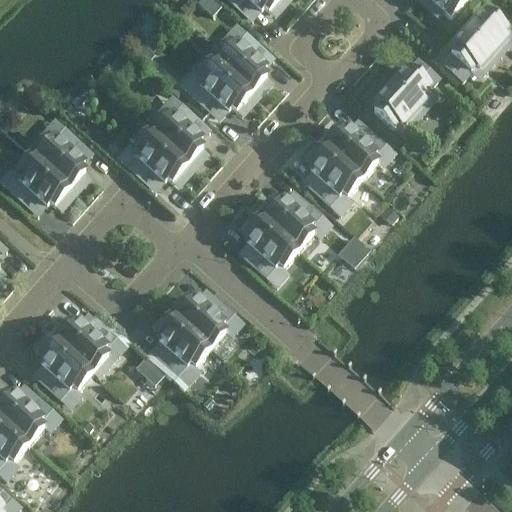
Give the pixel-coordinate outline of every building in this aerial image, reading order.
[(283,0),(224,0),(247,20),(259,7),(269,16),(283,0)] [(425,0),(450,22),(469,2),(466,0),(425,0)] [(480,74),(506,44),(502,41),(507,35),(487,17),(442,67),(463,85),(476,70),(480,74)] [(267,82),(256,72),(268,59),(246,39),(234,52),(229,48),(214,65),(252,99),(267,82)] [(252,99),(214,65),(199,82),(203,86),(191,99),(214,120),(226,106),(236,116),(252,99)] [(430,101),(426,98),(439,83),(418,65),(374,114),(394,133),(399,127),(403,131),(430,101)] [(203,153),(192,144),(204,131),(182,110),(170,124),(165,120),(150,137),(188,170),(203,153)] [(373,163),(385,150),(362,130),(350,143),(340,134),(325,151),(363,184),(378,167),(373,163)] [(85,177),(75,168),(87,154),(64,134),(52,147),(47,143),(32,160),(70,194),(85,177)] [(188,170),(150,137),(135,154),(139,158),(127,171),(150,191),(162,178),(173,187),(188,170)] [(363,184),(325,151),(310,168),(320,177),(308,190),(331,211),(343,197),(347,201),(363,184)] [(70,194),(32,160),(17,177),(22,181),(10,195),(33,215),(45,201),(55,211),(70,194)] [(309,235),(321,222),(298,201),(286,215),(276,205),(261,222),(299,256),(314,239),(309,235)] [(284,273),(299,256),(261,222),(246,239),(256,249),(244,262),(267,282),(279,269),(284,273)] [(208,301),(230,277),(220,269),(199,293),(208,301)] [(226,337),(221,333),(233,320),(210,300),(198,313),(188,304),(173,321),(211,354),(226,337)] [(211,354),(173,321),(158,338),(168,347),(156,360),(179,381),(191,367),(195,371),(211,354)] [(104,357),(115,344),(93,324),(81,337),(70,328),(55,344),(93,378),(108,361),(104,357)] [(93,378),(55,344),(40,362),(50,371),(39,384),(61,404),(73,391),(78,395),(93,378)] [(40,429),(51,415),(29,395),(17,408),(7,399),(0,406),(0,423),(29,450),(44,433),(40,429)] [(14,467),(29,450),(0,423),(0,472),(9,463),(14,467)] [(0,511),(5,511),(12,505),(0,494),(0,511)]
